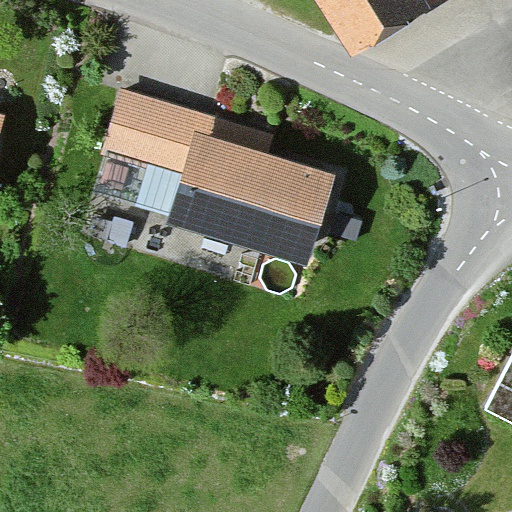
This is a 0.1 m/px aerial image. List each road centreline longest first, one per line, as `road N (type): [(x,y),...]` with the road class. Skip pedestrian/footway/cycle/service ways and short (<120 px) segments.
road 1 (unclassified): [(511,175),(430,120),(175,0)]
road 2 (unclassified): [(318,511),(436,294),(511,208)]
